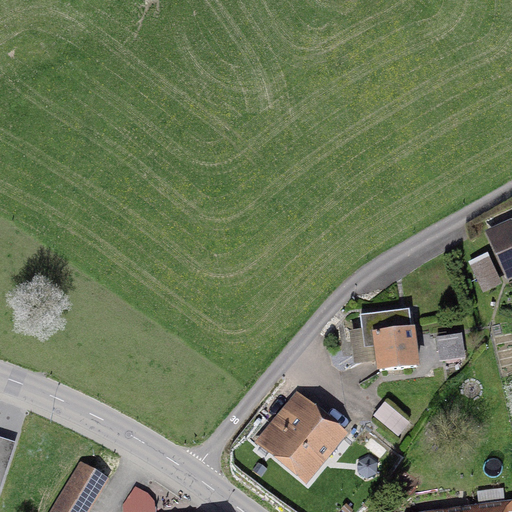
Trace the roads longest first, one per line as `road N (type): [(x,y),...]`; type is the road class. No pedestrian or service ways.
road 1 (residential): [(191,474),(354,284),(511,190)]
road 2 (tertiary): [(0,375),(104,420),(191,474)]
